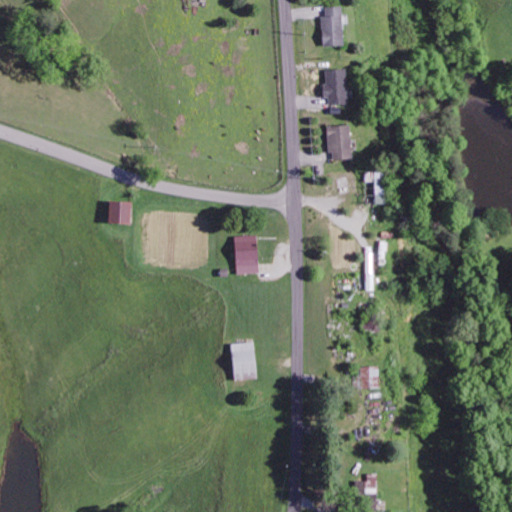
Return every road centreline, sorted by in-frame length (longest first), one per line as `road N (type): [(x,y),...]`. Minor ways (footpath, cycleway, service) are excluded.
road 1 (residential): [(0,134),(159,188),(295,206)]
road 2 (residential): [(293,511),(295,206)]
road 3 (residential): [(295,206),(284,0)]
